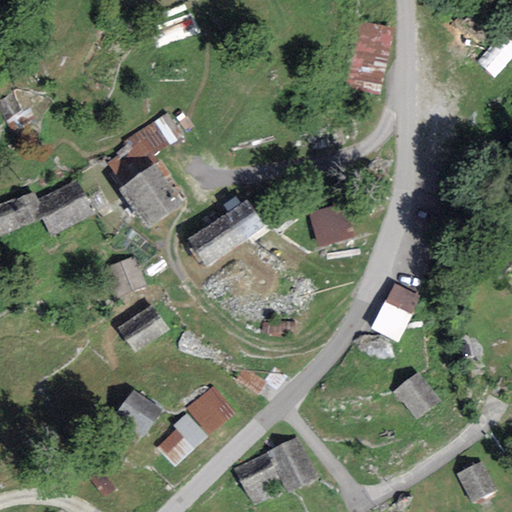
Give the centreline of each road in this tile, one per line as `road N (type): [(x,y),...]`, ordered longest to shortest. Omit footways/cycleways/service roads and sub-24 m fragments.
road 1 (residential): [(404,0),(405,172),(361,308),(340,344),(170,511)]
road 2 (track): [(207,174),(170,245),(181,273),(225,324),(249,341),(279,346),(361,308)]
road 3 (track): [(267,416),(211,372),(159,370),(123,378),(34,426)]
road 4 (track): [(283,400),(358,494),(377,493),(428,466),(475,429)]
road 5 (track): [(207,174),(239,104),(308,24)]
